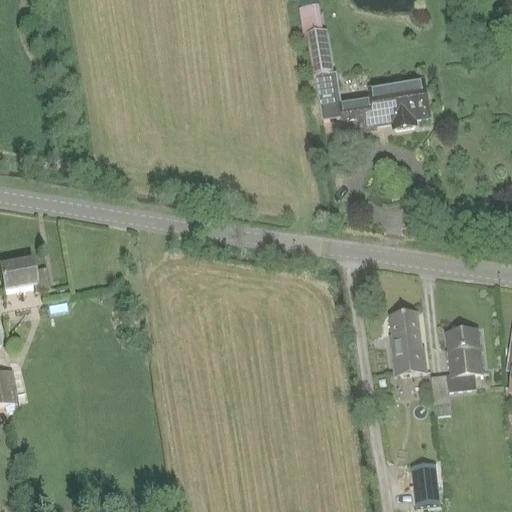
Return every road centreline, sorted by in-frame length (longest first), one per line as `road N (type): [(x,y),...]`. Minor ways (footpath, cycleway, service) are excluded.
road 1 (tertiary): [(0,192),(511,277)]
road 2 (track): [(388,511),(346,252)]
